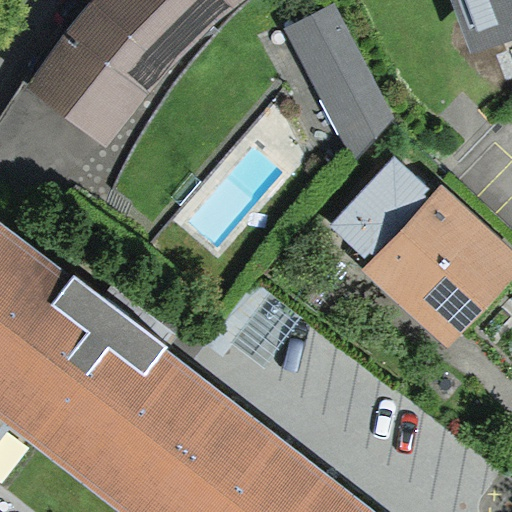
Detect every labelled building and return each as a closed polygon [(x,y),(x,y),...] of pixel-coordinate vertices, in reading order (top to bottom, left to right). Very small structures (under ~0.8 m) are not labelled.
[(168,65),(220,15),(241,0),(86,0),(63,28),(22,83),(20,81),(0,113),(0,167),(56,202),(96,138),(106,145),(147,90),(168,65)] [(392,112),(333,0),(331,0),(283,25),(352,158),(392,112)] [(511,0),(451,0),(470,49),(507,35),(511,48),(511,0)] [(367,259),(435,186),(395,150),(328,223),(367,259)] [(511,276),(511,246),(440,180),(435,186),(367,259),(360,267),(447,347),(511,276)] [(385,511),(191,361),(163,340),(172,329),(110,282),(102,293),(0,214),(0,436),(11,423),(126,511),(385,511)] [(264,355),(296,311),(250,279),(205,343),(226,357),(240,338),(264,355)]
